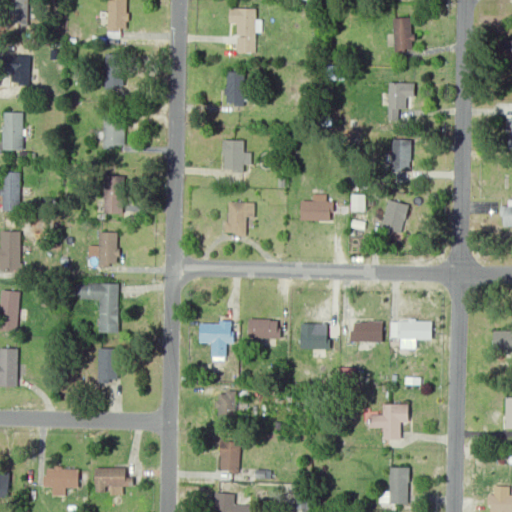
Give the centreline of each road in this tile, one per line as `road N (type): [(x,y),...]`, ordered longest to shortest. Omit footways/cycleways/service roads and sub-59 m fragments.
road 1 (residential): [(455,511),(467,0)]
road 2 (residential): [(178,0),(167,511)]
road 3 (residential): [(172,265),(511,272)]
road 4 (residential): [(0,415),(168,421)]
